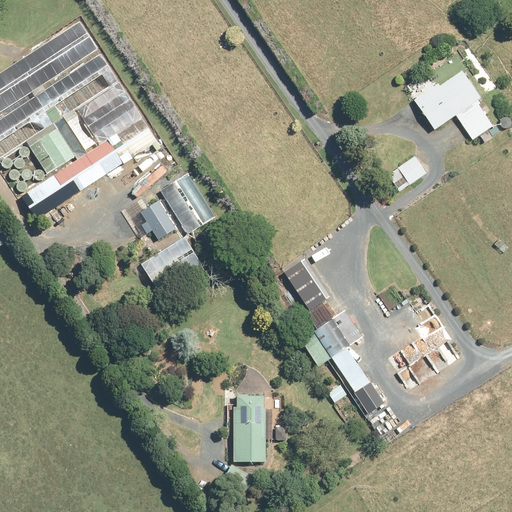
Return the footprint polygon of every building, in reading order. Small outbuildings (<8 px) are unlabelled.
[(107,176),(108,175),(141,154),(145,160),(162,149),(142,119),(120,85),(101,55),(46,91),(44,87),(99,51),(80,23),(0,75),(0,116),(32,95),(33,95),(35,98),(0,120),(0,159),(27,142),(29,145),(31,148),(49,175),(50,177),(21,196),(37,221),(107,176)] [(485,145),(500,135),(495,127),(478,100),(482,98),(465,72),(416,102),(434,131),(457,116),(472,141),(480,136),(485,145)] [(410,187),(399,169),(388,176),(399,194),(410,187)] [(216,218),(189,175),(174,184),(161,192),(188,236),(216,218)] [(177,230),(159,202),(142,213),(147,222),(141,226),(150,239),(154,236),(158,242),(177,230)] [(0,228),(0,248),(9,242),(0,228)] [(333,361),(367,416),(385,405),(350,348),(364,339),(348,312),(333,321),(322,302),(303,314),(315,332),(333,361)] [(439,315),(433,304),(416,313),(423,324),(439,315)] [(333,361),(315,332),(301,341),(319,369),(333,361)] [(407,360),(402,352),(389,359),(394,367),(407,360)] [(348,397),(341,386),(328,394),(336,405),(348,397)] [(266,398),(235,398),(234,463),(266,463),(266,398)] [(397,436),(387,422),(381,426),(390,440),(397,436)] [(288,429),(276,429),(276,441),(288,441),(288,429)] [(253,476),(232,465),(221,486),(241,497),(253,476)]
